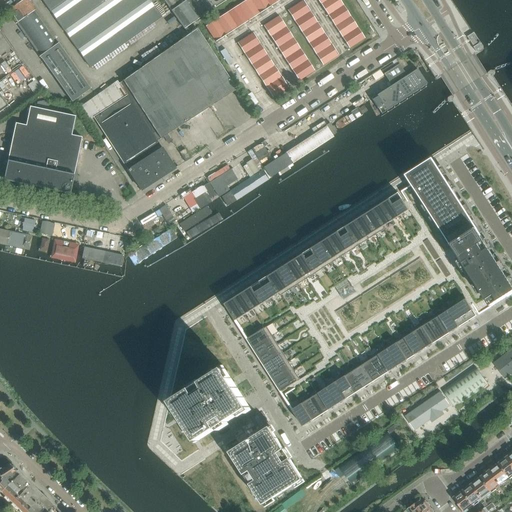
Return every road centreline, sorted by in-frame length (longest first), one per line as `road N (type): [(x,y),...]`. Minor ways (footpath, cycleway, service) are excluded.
road 1 (unclassified): [(0,203),(113,226),(398,42)]
road 2 (residential): [(303,446),(511,314)]
road 3 (tertiary): [(511,146),(426,0)]
road 4 (tertiary): [(423,26),(511,149)]
